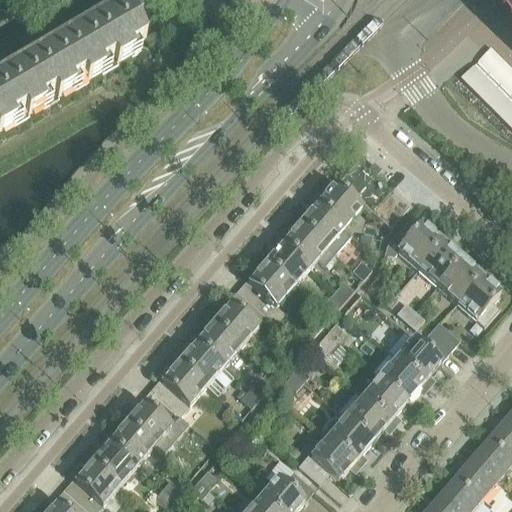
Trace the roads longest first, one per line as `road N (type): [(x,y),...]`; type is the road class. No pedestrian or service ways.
road 1 (tertiary): [(0,382),(344,0)]
road 2 (residential): [(0,476),(273,160),(338,105)]
road 3 (tertiary): [(288,0),(0,329)]
road 4 (residential): [(511,243),(361,112),(338,105)]
road 5 (residential): [(372,511),(511,350)]
